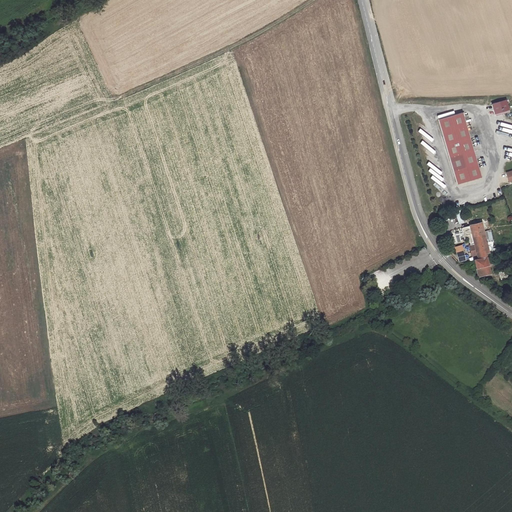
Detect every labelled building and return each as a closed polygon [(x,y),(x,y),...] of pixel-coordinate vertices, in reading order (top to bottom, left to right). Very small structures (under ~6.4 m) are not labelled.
[(510,111),(506,100),(492,104),(495,116),(510,111)] [(464,112),(439,118),(458,183),(482,177),(464,112)] [(433,175),(431,178),(445,188),(447,185),(442,182),(445,178),(431,168),(428,171),(433,175)] [(465,208),(455,210),(459,224),(468,221),(465,208)] [(465,242),(468,242),(475,240),(475,243),(469,245),(471,254),(472,254),(473,256),(478,255),(479,258),(488,255),(495,254),(494,249),(489,250),(483,224),(482,222),(471,224),(461,227),(465,242)] [(463,244),(455,246),(457,252),(465,250),(463,244)] [(491,272),(488,255),(479,258),(475,258),(479,275),(491,272)] [(509,277),(507,268),(500,270),(502,279),(509,277)]
